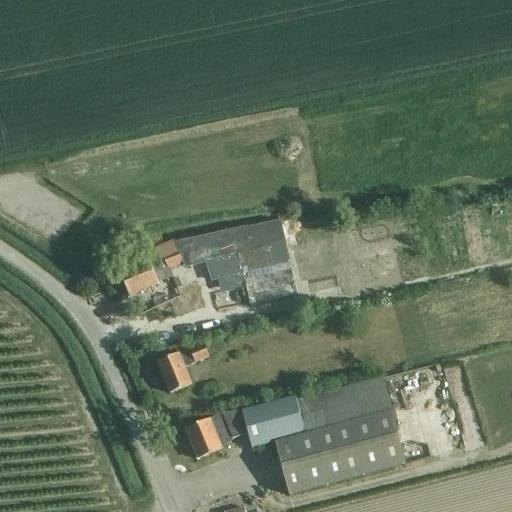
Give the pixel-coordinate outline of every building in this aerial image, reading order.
[(451,253),(471,251),(465,199),(445,202),(451,253)] [(338,217),(349,281),(432,267),(421,203),(338,217)] [(177,252),(163,258),(169,270),(182,265),(183,266),(191,267),(204,263),(208,282),(242,275),(248,306),(296,296),(279,222),(175,245),(177,252)] [(148,263),(120,275),(129,297),(158,285),(157,283),(171,277),(169,270),(163,258),(177,252),(175,245),(174,243),(155,251),(160,263),(150,267),(148,263)] [(315,280),(340,275),(338,263),(312,268),(315,280)] [(184,369),(210,358),(204,345),(179,356),(179,355),(157,364),(170,395),(192,386),(184,369)] [(383,380),(296,402),(295,398),(242,413),(248,436),(252,450),(274,444),(288,497),(405,467),(383,380)] [(236,413),(224,418),(223,415),(209,421),(185,431),(198,461),(222,451),(220,448),(230,444),(233,441),(248,436),(242,413),(237,414),(236,413)]
